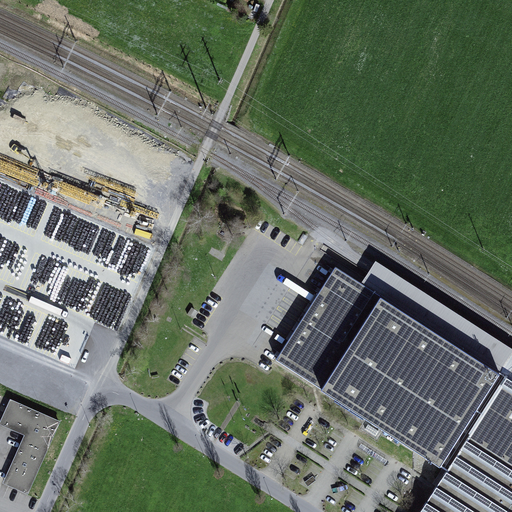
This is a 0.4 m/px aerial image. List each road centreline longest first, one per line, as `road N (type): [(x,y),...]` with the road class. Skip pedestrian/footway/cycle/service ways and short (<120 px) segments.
road 1 (track): [(101,390),(270,0)]
road 2 (residential): [(42,511),(101,390),(116,390),(310,511)]
